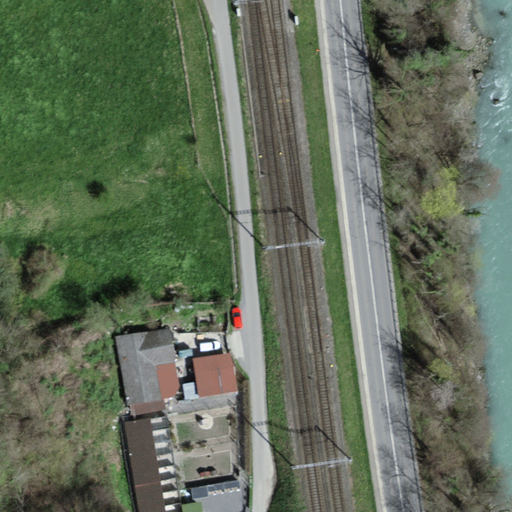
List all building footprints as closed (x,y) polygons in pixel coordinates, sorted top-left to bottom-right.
[(214,314),(198,315),(199,329),(214,328),(214,314)] [(173,328),(119,336),(129,404),(166,399),(160,363),(178,360),(173,328)] [(230,359),(192,365),(196,396),(234,391),(230,359)] [(170,511),(155,417),(127,422),(142,511),(170,511)] [(238,480),(193,487),(195,499),(240,492),(238,480)]
